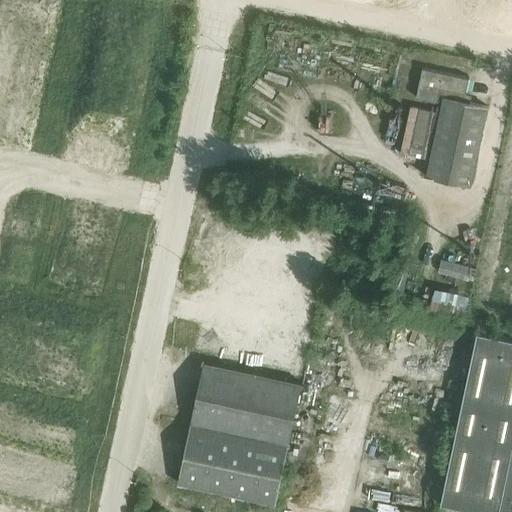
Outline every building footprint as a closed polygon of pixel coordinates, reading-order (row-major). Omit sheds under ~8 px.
[(469,78),(422,67),(416,97),(442,103),(427,175),(470,184),(487,106),(464,101),(469,78)] [(511,122),(481,297),(511,302),(511,122)] [(273,220),(253,217),(249,239),(290,248),(295,222),(279,219),(281,209),(275,208),(273,220)] [(419,281),(415,295),(444,303),(448,288),(419,281)] [(511,511),(511,338),(477,331),(441,501),(477,508),(476,511),(511,511)] [(0,430),(66,443),(82,358),(0,343),(0,430)] [(190,422),(288,443),(301,384),(201,362),(201,363),(203,363),(190,422)] [(243,475),(279,483),(288,443),(190,422),(177,482),(227,493),(230,477),(242,480),(243,475)]
